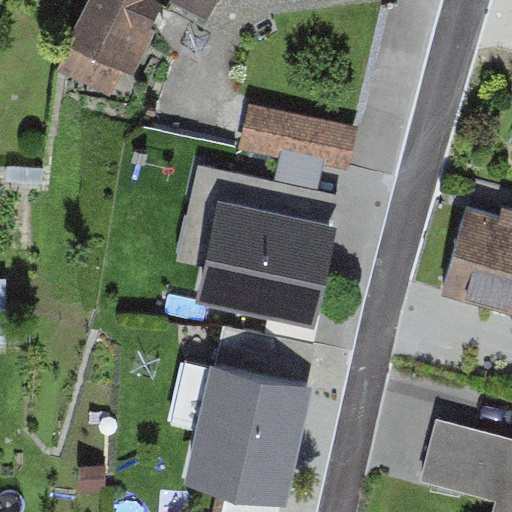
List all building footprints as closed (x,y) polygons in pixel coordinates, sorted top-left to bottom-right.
[(121,94),(173,3),(167,0),(94,0),(61,60),(121,94)] [(288,0),(180,0),(261,47),(288,0)] [(286,152),(284,165),(351,178),(364,119),(254,97),(244,144),(286,152)] [(181,200),(203,129),(154,114),(132,186),(181,200)] [(325,224),(212,197),(191,290),(303,317),(325,224)] [(511,215),(469,204),(443,298),(511,317),(511,215)] [(272,505),(299,387),(201,365),(174,483),(272,505)] [(511,435),(436,417),(421,476),(511,498),(511,435)]
